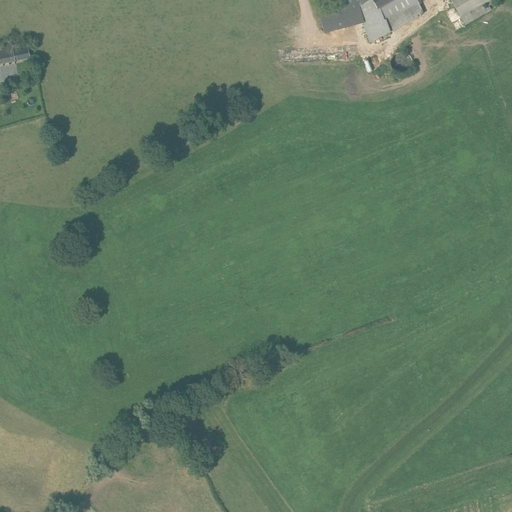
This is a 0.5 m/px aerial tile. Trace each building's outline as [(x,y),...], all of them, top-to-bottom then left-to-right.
[(325,37),(365,27),(360,9),(362,9),(358,0),(350,0),(316,9),(325,37)] [(376,2),(375,0),(358,0),(362,9),(374,3),(376,2)] [(379,0),(376,2),(374,3),(379,13),(381,12),(403,0),(379,0)] [(385,24),(387,24),(419,6),(415,0),(403,0),(381,12),(385,24)] [(492,0),(449,0),(455,9),(459,16),(463,23),(466,28),(498,9),(492,0)] [(374,3),(362,9),(360,9),(365,27),(370,46),(391,36),(387,24),(385,24),(381,12),(379,13),(374,3)] [(424,17),(419,6),(387,24),(391,36),(424,17)] [(459,16),(455,9),(446,14),(449,21),(459,16)] [(466,28),(463,23),(454,28),(457,34),(466,30),(466,28)] [(0,62),(12,60),(11,53),(9,47),(0,49),(0,62)] [(27,49),(11,53),(12,60),(12,61),(29,57),(27,49)] [(382,66),(376,69),(381,76),(386,72),(382,66)]
